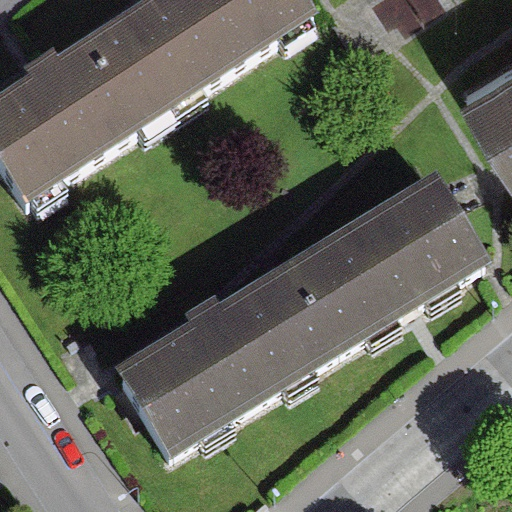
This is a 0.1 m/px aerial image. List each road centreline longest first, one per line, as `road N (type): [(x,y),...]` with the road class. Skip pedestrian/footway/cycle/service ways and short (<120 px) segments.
road 1 (residential): [(344,511),(511,370)]
road 2 (residential): [(0,401),(71,511)]
